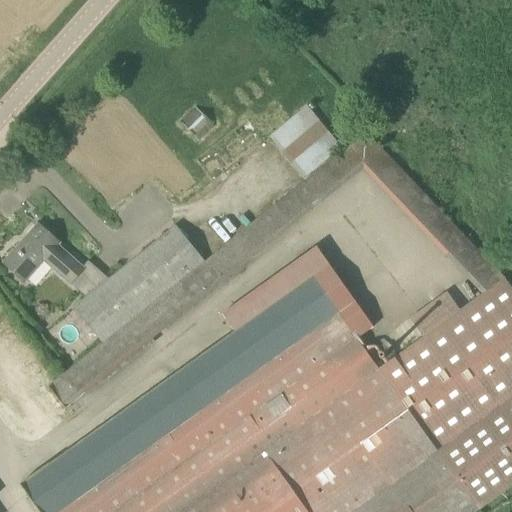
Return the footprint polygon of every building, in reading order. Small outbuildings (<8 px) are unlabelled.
[(198,140),(214,124),(196,106),(179,122),(198,140)] [(339,149),(306,107),(269,137),(302,178),(339,149)] [(60,244),(38,225),(24,241),(28,244),(8,267),(25,282),(44,261),(71,284),(80,292),(100,271),(88,260),(81,268),(57,246),(60,244)] [(73,307),(104,345),(204,262),(174,225),(108,278),(100,271),(80,292),(85,297),(73,307)] [(472,511),(504,489),(511,483),(511,280),(508,274),(481,294),(379,368),(356,338),(318,286),(335,273),(315,246),(222,313),(234,331),(20,485),(39,511),(472,511)] [(84,394),(86,392),(70,372),(56,382),(49,388),(66,409),(67,408),(66,408),(72,403),(84,394)]
